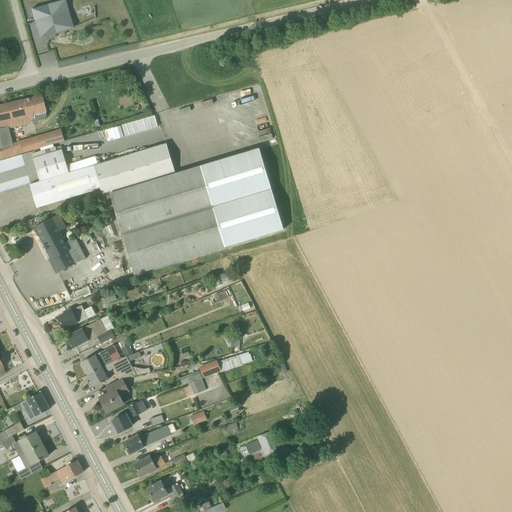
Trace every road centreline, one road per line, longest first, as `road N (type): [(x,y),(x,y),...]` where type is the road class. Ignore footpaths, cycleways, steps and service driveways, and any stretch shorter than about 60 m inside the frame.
road 1 (unclassified): [(0,88),(367,0)]
road 2 (secondary): [(120,511),(0,282)]
road 3 (unknown): [(152,52),(200,147),(228,143)]
